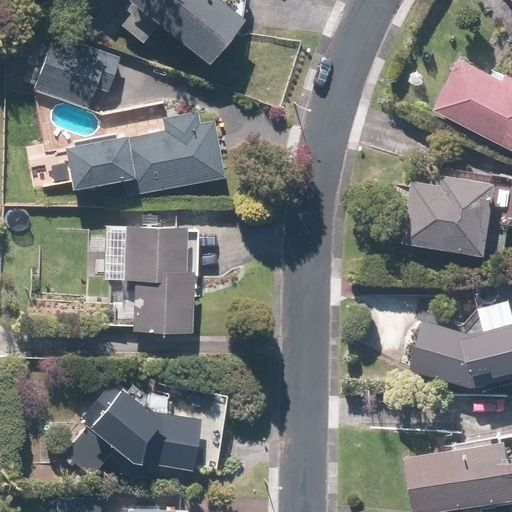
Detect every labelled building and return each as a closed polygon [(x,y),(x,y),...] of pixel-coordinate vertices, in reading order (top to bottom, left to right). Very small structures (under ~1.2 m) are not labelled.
[(244,15),(224,0),(132,0),(209,60),(244,15)] [(52,32),(33,88),(88,107),(95,86),(108,90),(120,56),(52,32)] [(460,54),(436,106),(511,141),(511,70),(508,69),(505,75),(460,54)] [(164,128),(127,135),(127,131),(66,143),(74,185),(123,176),(126,193),(224,175),(213,118),(200,121),(198,109),(161,116),(164,128)] [(415,174),(406,236),(488,248),(499,176),(445,168),(443,178),(415,174)] [(194,268),(186,268),(187,223),(126,221),(125,276),(134,277),(133,329),(192,330),(194,268)] [(511,315),(471,326),(426,315),(413,365),(474,381),(511,370),(511,315)] [(112,375),(79,417),(87,423),(64,452),(92,474),(108,454),(119,462),(118,471),(160,477),(163,462),(192,466),(199,415),(154,408),(112,375)] [(406,453),(417,510),(511,492),(511,452),(508,434),(406,453)] [(57,497),(56,511),(99,511),(100,497),(57,497)]
